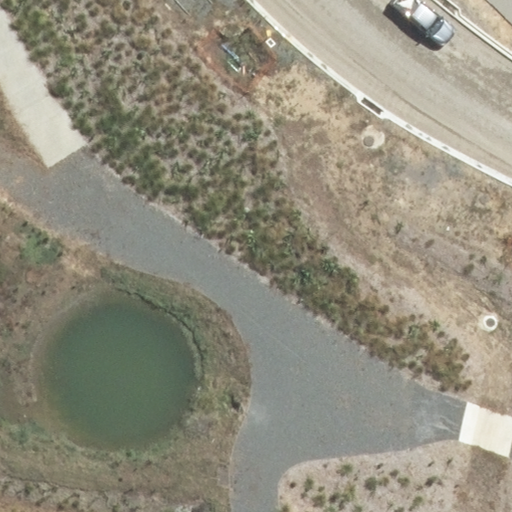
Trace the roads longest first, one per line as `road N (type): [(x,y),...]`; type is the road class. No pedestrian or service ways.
road 1 (track): [(206,270),(307,348),(412,405),(511,439)]
road 2 (track): [(0,156),(102,220),(206,270)]
road 3 (track): [(102,220),(0,53)]
road 4 (track): [(307,348),(249,484),(250,511)]
road 5 (unclassified): [(511,70),(403,0)]
